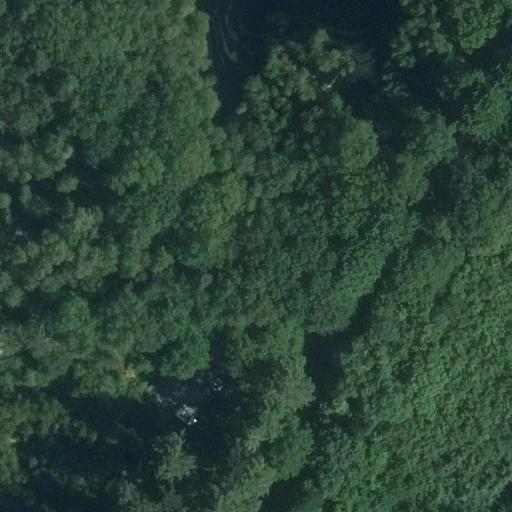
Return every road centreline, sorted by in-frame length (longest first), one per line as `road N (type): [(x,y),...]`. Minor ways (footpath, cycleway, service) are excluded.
road 1 (unclassified): [(260,511),(339,320),(511,109)]
road 2 (track): [(185,424),(167,406),(229,318),(300,312),(339,320)]
road 3 (track): [(229,318),(0,351)]
